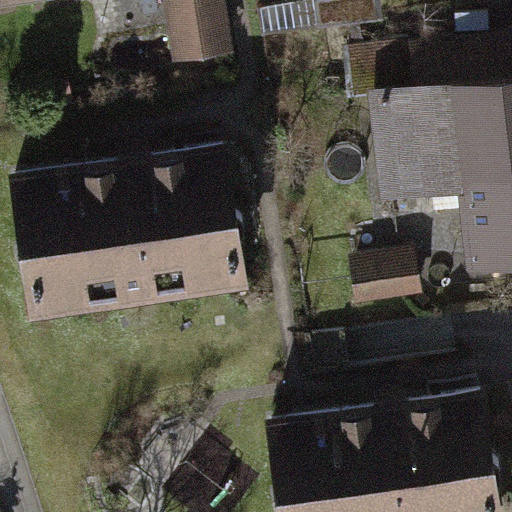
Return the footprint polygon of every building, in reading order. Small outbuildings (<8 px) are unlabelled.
[(240,53),(231,0),(168,0),(178,62),(240,53)] [(511,22),(353,42),(359,85),(376,83),(389,187),(472,177),(480,246),(511,242),(511,22)] [(258,273),(233,123),(15,158),(39,307),(258,273)] [(428,284),(419,240),(356,254),(366,298),(428,284)] [(511,511),(511,507),(488,372),(275,409),(292,511),(511,511)]
